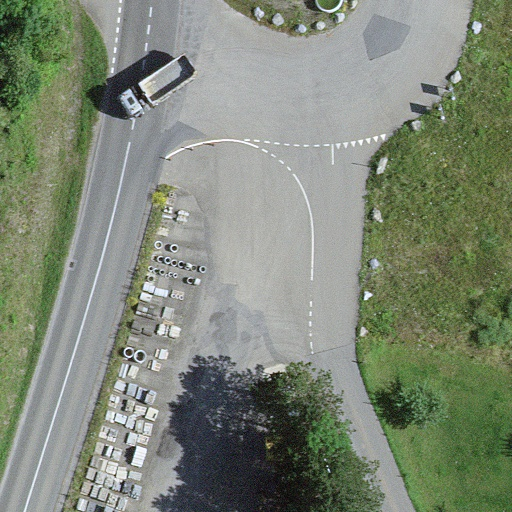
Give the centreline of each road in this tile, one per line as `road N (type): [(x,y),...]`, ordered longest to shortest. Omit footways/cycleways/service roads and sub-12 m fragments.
road 1 (residential): [(151,65),(367,511)]
road 2 (tertiary): [(21,511),(151,65)]
